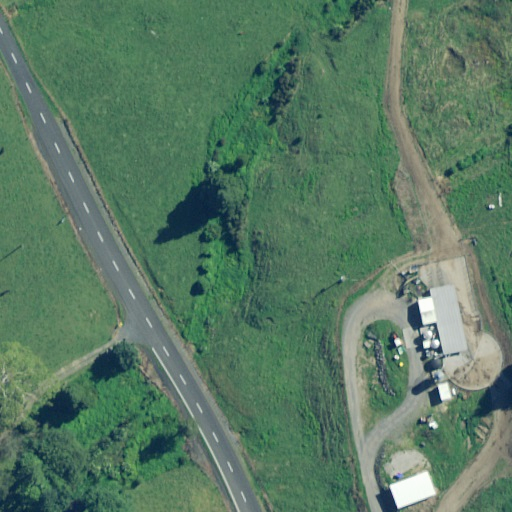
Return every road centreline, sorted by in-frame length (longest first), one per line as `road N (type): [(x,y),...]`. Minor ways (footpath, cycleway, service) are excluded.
road 1 (track): [(401,0),(393,85),(399,122),(427,194),(472,268),(503,384),(495,441),(446,511)]
road 2 (unclassified): [(0,27),(250,511)]
